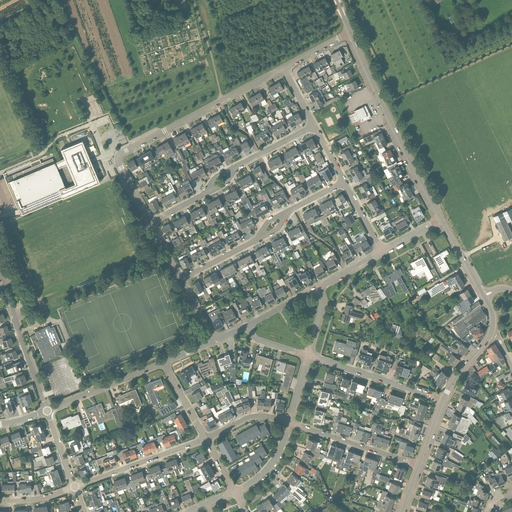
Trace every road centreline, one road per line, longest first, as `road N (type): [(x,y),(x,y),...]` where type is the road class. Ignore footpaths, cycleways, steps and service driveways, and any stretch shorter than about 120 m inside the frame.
road 1 (residential): [(151,223),(118,156),(283,68)]
road 2 (tertiary): [(440,219),(350,32)]
road 3 (residential): [(47,411),(0,274)]
road 4 (residential): [(442,400),(307,356)]
road 5 (residential): [(74,487),(205,439)]
road 6 (residential): [(418,465),(288,422)]
road 7 (residential): [(47,411),(163,363)]
